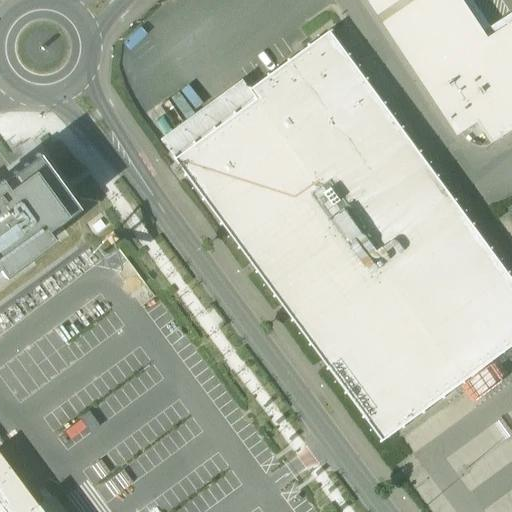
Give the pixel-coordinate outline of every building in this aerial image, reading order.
[(239,0),(188,0),(205,25),(240,1),(239,0)] [(483,31),(462,0),(368,0),(459,138),(479,125),(493,146),(511,132),(511,24),(489,40),(483,31)] [(511,275),(332,30),(251,89),(258,99),(176,159),(384,441),(466,381),(478,397),(491,388),(504,378),(492,362),(511,346),(511,275)] [(182,91),(161,105),(168,115),(176,127),(196,113),(182,91)] [(55,232),(83,211),(39,153),(0,182),(0,286),(61,240),(55,232)] [(0,455),(0,511),(42,511),(31,498),(0,455)]
